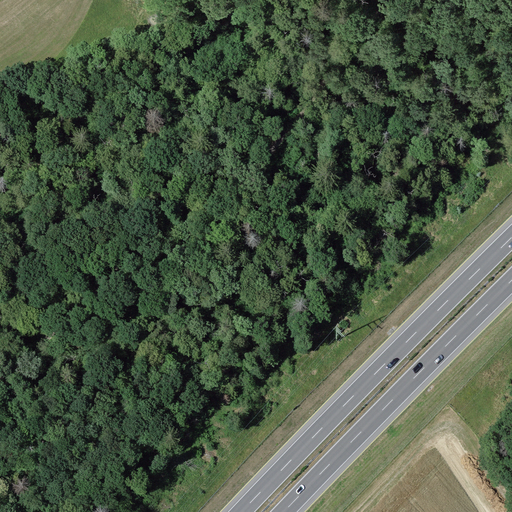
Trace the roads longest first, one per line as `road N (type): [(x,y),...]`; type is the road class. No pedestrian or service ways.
road 1 (track): [(0,384),(135,258),(273,152),(387,0)]
road 2 (motorway): [(511,237),(241,511)]
road 3 (motorway): [(284,511),(511,280)]
road 4 (track): [(197,43),(366,289)]
